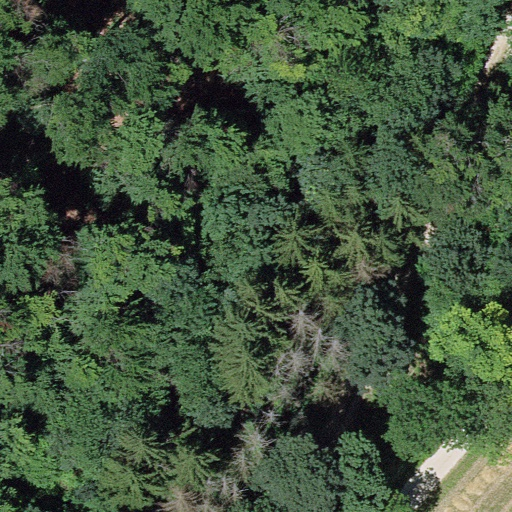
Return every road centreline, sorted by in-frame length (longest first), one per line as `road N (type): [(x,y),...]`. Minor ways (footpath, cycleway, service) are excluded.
road 1 (track): [(511,19),(472,91),(302,511)]
road 2 (track): [(511,371),(384,511)]
